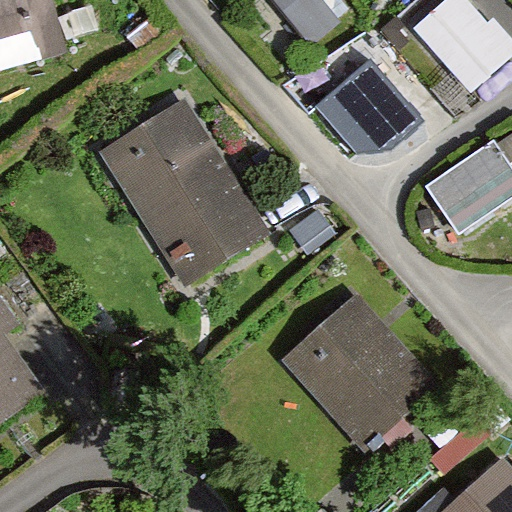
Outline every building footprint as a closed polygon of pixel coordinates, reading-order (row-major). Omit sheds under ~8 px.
[(50,0),(0,0),(0,77),(67,59),(50,0)] [(342,25),(320,0),(270,0),(312,50),(342,25)] [(511,45),(470,0),(444,0),(409,32),(470,98),(511,59),(511,45)] [(425,123),(370,60),(315,107),(357,154),(392,153),(425,123)] [(258,231),(177,103),(92,156),(172,284),(258,231)] [(511,167),(494,140),(422,187),(457,240),(511,204),(511,167)] [(429,383),(345,292),(273,359),(357,449),(429,383)] [(0,414),(40,383),(0,331),(0,414)] [(511,511),(511,483),(489,460),(435,511),(511,511)]
